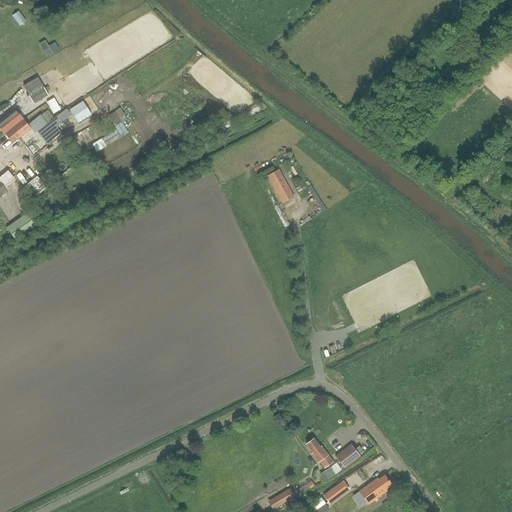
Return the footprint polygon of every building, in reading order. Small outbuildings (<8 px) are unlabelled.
[(13,17),(20,27),(26,22),(19,13),(13,17)] [(39,46),(47,58),(59,51),(55,44),(49,48),(45,42),(39,46)] [(34,104),(49,96),(38,78),(24,86),(30,96),(29,97),(34,104)] [(60,110),(53,99),(47,103),(54,114),(60,110)] [(0,128),(5,135),(23,119),(16,110),(0,122),(0,128)] [(108,117),(115,127),(122,122),(115,112),(108,117)] [(62,134),(56,127),(63,122),(58,116),(48,124),(37,133),(47,145),(62,134)] [(23,119),(5,135),(12,144),(31,129),(35,134),(45,125),(39,117),(28,125),(23,119)] [(126,131),(123,126),(121,124),(116,127),(121,135),(126,131)] [(102,140),(106,147),(121,139),(116,132),(102,140)] [(278,170),(267,176),(283,204),(293,198),(278,170)] [(27,185),(37,196),(43,191),(46,196),(53,190),(49,186),(46,188),(37,177),(27,185)] [(7,226),(14,237),(33,226),(26,214),(7,226)] [(324,469),(333,462),(321,446),(320,447),(314,439),(306,445),(313,453),(311,454),(318,463),(320,462),(324,469)] [(351,445),(336,457),(345,469),(361,457),(351,445)] [(320,473),(326,481),(343,471),(338,462),(320,473)] [(386,490),(392,485),(385,476),(379,480),(378,478),(359,492),(369,505),(387,491),(386,490)] [(338,485),(324,496),(330,504),(345,493),(338,485)] [(279,495),(284,503),(295,496),(290,489),(279,495)]
